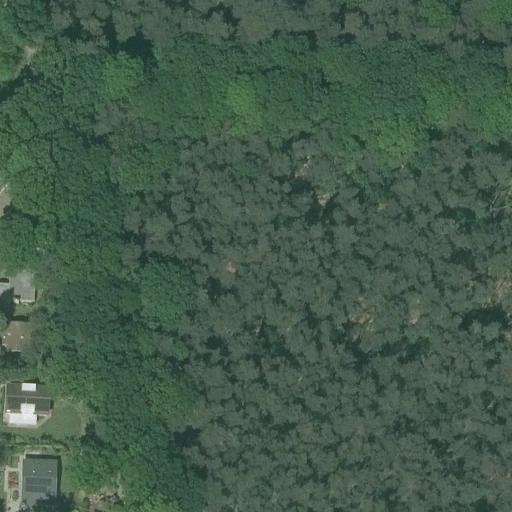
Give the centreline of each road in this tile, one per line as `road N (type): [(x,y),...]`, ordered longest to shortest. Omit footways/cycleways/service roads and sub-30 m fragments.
road 1 (track): [(511,110),(38,88)]
road 2 (track): [(38,88),(156,511)]
